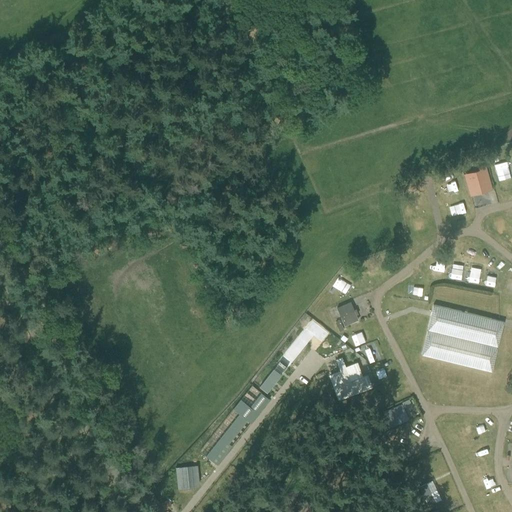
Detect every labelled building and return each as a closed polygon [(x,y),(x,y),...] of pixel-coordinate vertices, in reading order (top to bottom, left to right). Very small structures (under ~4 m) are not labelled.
[(489,185),(484,165),(478,167),(479,169),(465,173),(470,190),(489,185)] [(448,204),(457,202),(452,181),(443,183),(448,204)] [(423,228),(422,218),(407,219),(408,229),(423,228)] [(366,266),(369,273),(377,270),(373,262),(366,266)] [(340,290),(347,285),(341,277),(334,283),(340,290)] [(343,326),(358,321),(351,301),(336,307),(343,326)] [(500,316),(510,316),(511,303),(500,303),(500,316)] [(491,372),(503,321),(434,304),(433,305),(421,355),(491,372)] [(339,321),(335,322),(339,332),(343,330),(339,321)] [(308,324),(297,337),(307,346),(321,331),(315,326),(312,329),(308,324)] [(362,340),(367,334),(361,330),(357,337),(362,340)] [(374,350),(364,353),(367,362),(378,358),(374,350)] [(371,387),(367,375),(361,377),(356,364),(345,368),(341,358),(336,360),(340,371),(330,376),(338,399),(371,387)] [(273,368),(259,386),(267,392),(281,374),(273,368)] [(376,378),(378,385),(392,381),(390,374),(376,378)] [(394,390),(384,395),(389,405),(399,400),(394,390)] [(239,414),(205,456),(216,465),(269,399),(261,393),(250,407),(240,399),(233,409),(239,414)] [(382,411),(389,428),(409,421),(403,404),(382,411)] [(432,480),(418,486),(427,506),(441,500),(432,480)] [(168,500),(161,504),(165,510),(172,506),(168,500)] [(486,508),(485,500),(475,502),(477,510),(486,508)]
